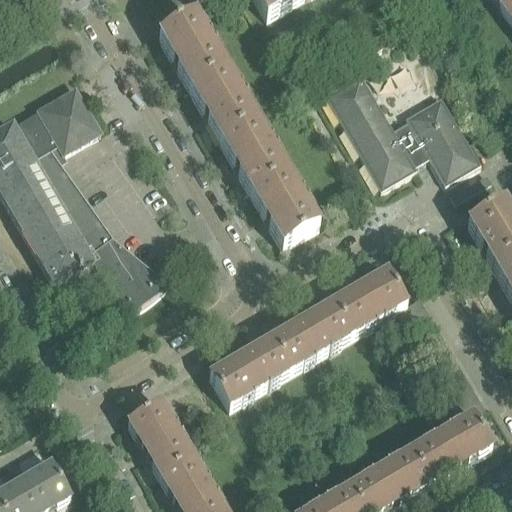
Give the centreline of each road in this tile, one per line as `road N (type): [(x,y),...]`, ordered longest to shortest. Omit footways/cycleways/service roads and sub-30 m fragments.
road 1 (residential): [(267,309),(80,0)]
road 2 (residential): [(511,414),(416,251),(401,241),(384,242),(267,309)]
road 3 (residential): [(75,422),(267,309)]
road 4 (residential): [(75,422),(0,293)]
